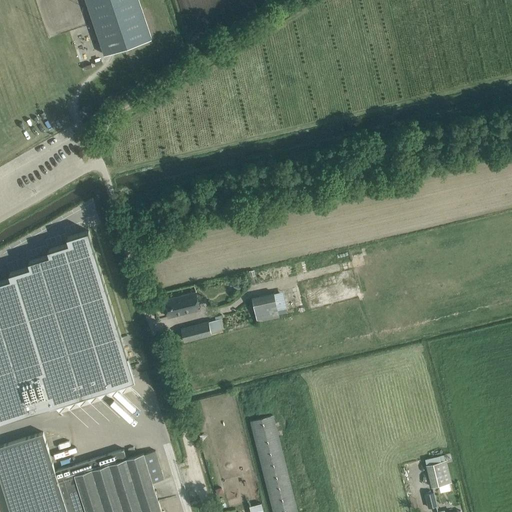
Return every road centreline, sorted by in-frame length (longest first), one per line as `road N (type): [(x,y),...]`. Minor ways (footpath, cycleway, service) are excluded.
road 1 (unclassified): [(0,218),(100,164),(208,511)]
road 2 (track): [(100,164),(107,112),(281,0)]
road 3 (unknown): [(0,421),(44,411),(100,430),(154,424),(186,511)]
